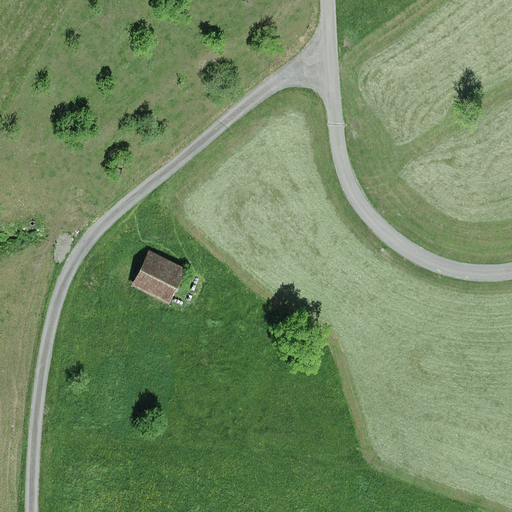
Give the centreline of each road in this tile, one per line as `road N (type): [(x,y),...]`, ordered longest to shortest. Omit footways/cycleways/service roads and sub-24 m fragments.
road 1 (track): [(331,56),(274,83),(94,234),(71,266),(43,375),(33,511)]
road 2 (track): [(511,271),(443,267),(378,226),(359,201),(335,126),(327,0)]
